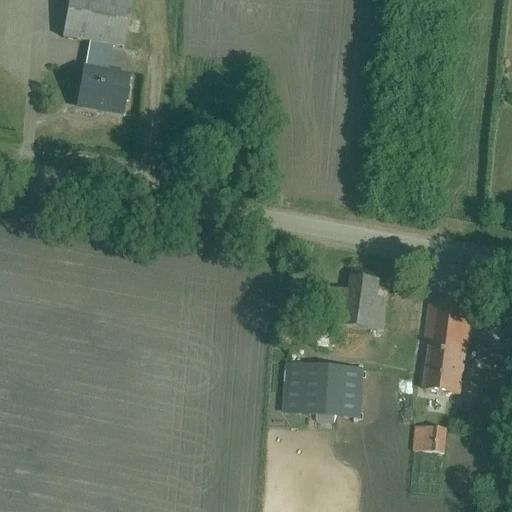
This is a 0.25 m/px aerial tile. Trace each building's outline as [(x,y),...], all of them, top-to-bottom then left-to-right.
[(109,83),(114,50),(127,53),(135,0),(73,0),(67,42),(91,46),(80,111),(124,118),(130,86),(109,83)] [(349,333),(383,334),(386,285),(351,283),(349,333)] [(432,303),(422,390),(464,395),(474,307),(432,303)] [(284,368),(281,416),(363,421),(366,373),(284,368)] [(416,428),(411,454),(444,460),(449,434),(416,428)]
